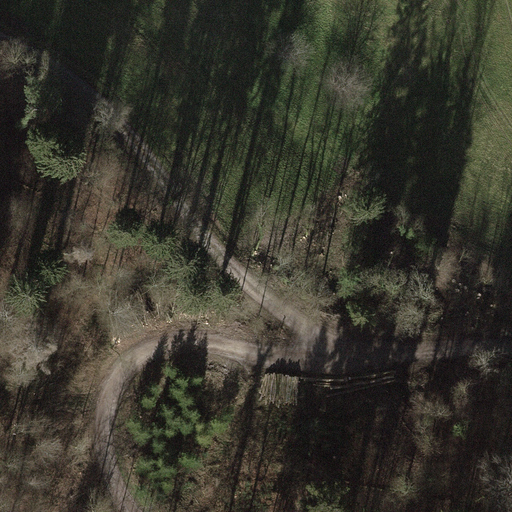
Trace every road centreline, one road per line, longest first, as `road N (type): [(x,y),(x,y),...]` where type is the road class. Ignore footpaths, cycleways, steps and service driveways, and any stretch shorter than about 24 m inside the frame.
road 1 (track): [(0,36),(107,108),(195,224),(331,358),(511,345)]
road 2 (track): [(331,358),(189,340),(141,355),(119,373),(103,407),(109,470),(136,511)]
